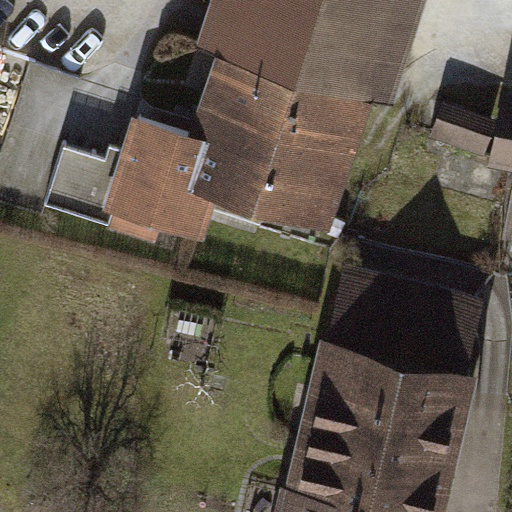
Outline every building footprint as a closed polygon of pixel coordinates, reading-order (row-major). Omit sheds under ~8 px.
[(427,0),(210,0),(195,47),(217,54),(192,130),(210,135),(193,188),(218,196),(331,232),(374,95),(395,102),(427,0)] [(511,169),(511,90),(505,89),(491,165),(511,169)] [(484,155),(498,117),(445,99),(431,137),(484,155)] [(210,135),(192,130),(133,111),(122,146),(110,142),(105,156),(66,143),(48,201),(108,220),(111,208),(204,238),(218,196),(193,188),(210,135)] [(347,262),(330,336),(471,369),(487,297),(347,262)] [(330,336),(320,334),(277,511),(446,511),(480,371),(471,369),(330,336)]
